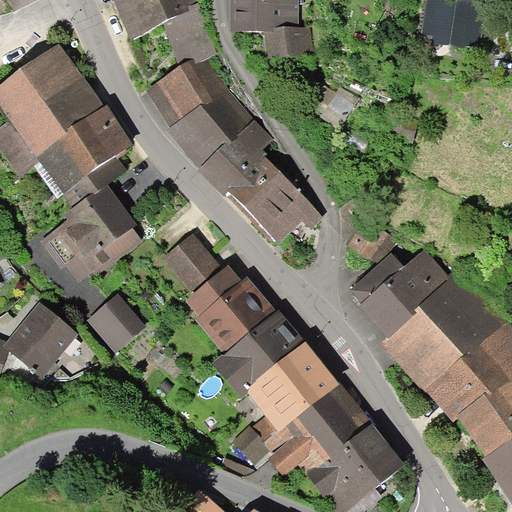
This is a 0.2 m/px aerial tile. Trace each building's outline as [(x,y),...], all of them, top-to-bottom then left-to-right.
[(195,0),(113,0),(130,40),(163,23),(198,6),(195,0)] [(229,0),(230,31),(264,29),(299,25),(298,0),(229,0)] [(485,1),(476,0),(425,0),(420,41),(479,49),(485,1)] [(198,6),(163,23),(182,70),(207,58),(216,52),(198,6)] [(299,25),(264,29),(267,58),(314,53),(310,24),(299,25)] [(105,106),(60,43),(0,85),(0,105),(11,120),(0,127),(0,148),(20,176),(34,166),(40,162),(63,194),(117,156),(134,143),(107,105),(105,106)] [(146,89),(170,127),(226,86),(207,58),(182,70),(146,89)] [(305,99),(322,112),(319,116),(337,128),(359,98),(341,85),(336,92),(319,80),(305,99)] [(224,197),(226,195),(265,157),(268,154),(264,149),(274,140),(255,119),(254,119),(226,86),(170,127),(167,130),(198,168),(197,168),(224,197)] [(127,170),(117,156),(63,194),(73,208),(107,183),(127,170)] [(324,217),(265,157),(226,195),(271,241),(274,238),(279,243),(303,220),(312,229),(324,217)] [(57,198),(63,194),(40,162),(34,166),(57,198)] [(137,224),(107,183),(73,208),(65,214),(69,220),(40,240),(61,269),(66,266),(79,282),(111,259),(104,248),(133,227),(137,224)] [(364,218),(348,244),(378,263),(391,252),(399,239),(364,218)] [(104,248),(111,259),(114,263),(143,242),(133,227),(104,248)] [(223,268),(193,232),(163,258),(193,294),(223,268)] [(404,266),(363,303),(360,305),(387,336),(451,279),(448,275),(424,248),(404,266)] [(404,266),(391,252),(378,263),(350,288),(363,303),(404,266)] [(199,315),(241,279),(228,264),(223,268),(193,294),(186,300),(199,315)] [(459,265),(448,275),(451,279),(387,336),(381,343),(426,393),(426,388),(511,321),(459,265)] [(241,279),(199,315),(195,318),(225,353),(276,310),(246,275),(241,279)] [(146,326),(117,293),(87,320),(116,353),(146,326)] [(7,341),(3,345),(10,350),(43,377),(79,334),(40,302),(7,341)] [(278,308),(276,310),(225,353),(221,354),(212,363),(242,398),(248,393),(245,389),(306,341),(278,308)] [(511,323),(511,321),(426,388),(453,422),(458,418),(456,415),(511,374),(511,323)] [(3,345),(7,341),(0,338),(0,375),(10,350),(3,345)] [(340,384),(306,341),(245,389),(248,393),(266,416),(279,432),(340,384)] [(511,374),(456,415),(458,418),(487,457),(511,438),(511,374)] [(266,416),(252,427),(273,454),(269,457),(270,460),(284,477),(299,465),(307,475),(372,422),(341,383),(340,384),(279,432),(266,416)] [(390,445),(372,422),(307,475),(323,497),(390,445)] [(269,457),(273,454),(252,427),(251,425),(232,440),(257,470),(270,460),(269,457)] [(511,438),(487,457),(482,459),(511,505),(511,438)] [(345,511),(406,465),(390,445),(323,497),(335,511),(345,511)] [(225,511),(199,488),(178,511),(179,511),(225,511)]
